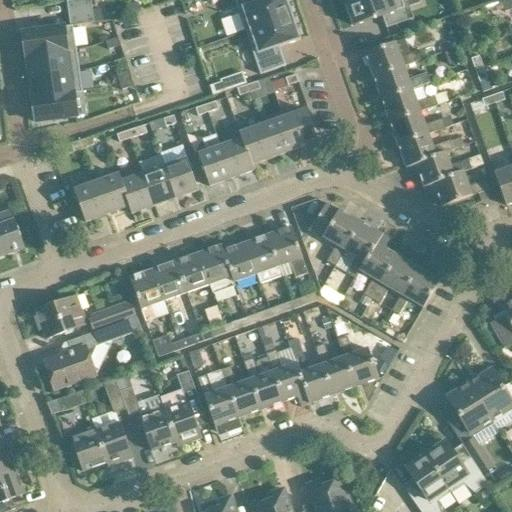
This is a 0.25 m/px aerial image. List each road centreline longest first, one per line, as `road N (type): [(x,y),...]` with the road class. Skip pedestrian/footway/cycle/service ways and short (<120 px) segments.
road 1 (residential): [(74,507),(95,507),(313,427),(376,443),(471,292),(478,243)]
road 2 (residential): [(61,270),(320,179),(345,178)]
road 3 (residential): [(0,0),(23,167),(61,270)]
road 4 (residential): [(0,316),(62,494),(74,507)]
road 5 (residential): [(345,178),(351,127),(308,0)]
road 6 (residential): [(345,178),(453,239),(478,243)]
